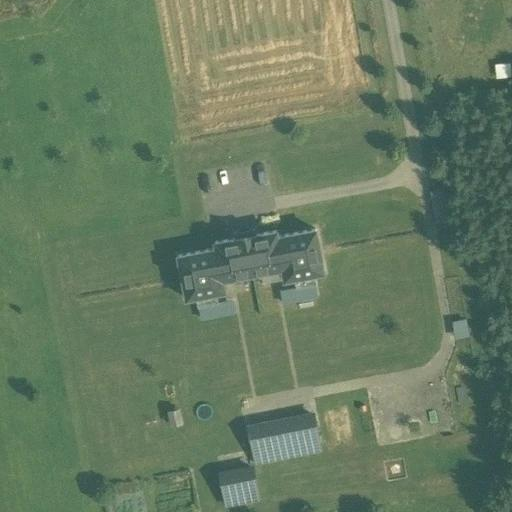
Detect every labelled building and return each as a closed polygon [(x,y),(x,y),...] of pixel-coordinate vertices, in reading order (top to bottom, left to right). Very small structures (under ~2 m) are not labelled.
[(444,217),(442,188),(429,189),(432,218),(444,217)] [(245,236),(252,273),(281,268),(284,279),(323,272),(315,228),(276,236),(275,230),(245,236)] [(223,279),(252,273),(245,236),(214,242),(215,248),(177,255),(185,298),(225,291),(223,279)] [(302,450),(319,446),(313,415),(296,418),(302,450)] [(255,459),(272,456),(265,424),(248,428),(255,459)] [(216,505),(252,501),(249,475),(213,479),(216,505)]
